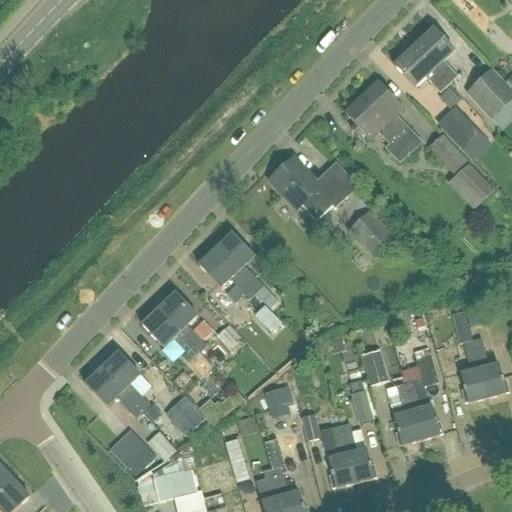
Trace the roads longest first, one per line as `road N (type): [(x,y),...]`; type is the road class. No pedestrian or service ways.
road 1 (residential): [(15,407),(397,0)]
road 2 (unclassified): [(91,511),(15,407)]
